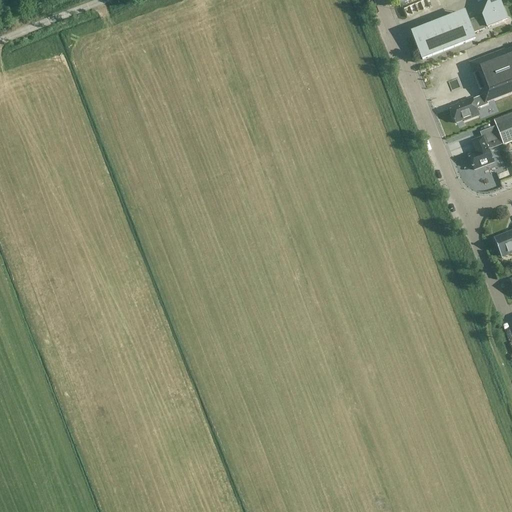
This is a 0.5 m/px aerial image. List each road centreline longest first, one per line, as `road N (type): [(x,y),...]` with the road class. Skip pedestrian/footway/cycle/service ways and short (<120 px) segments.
road 1 (unclassified): [(464,214),(379,0)]
road 2 (unclassified): [(511,332),(464,214)]
